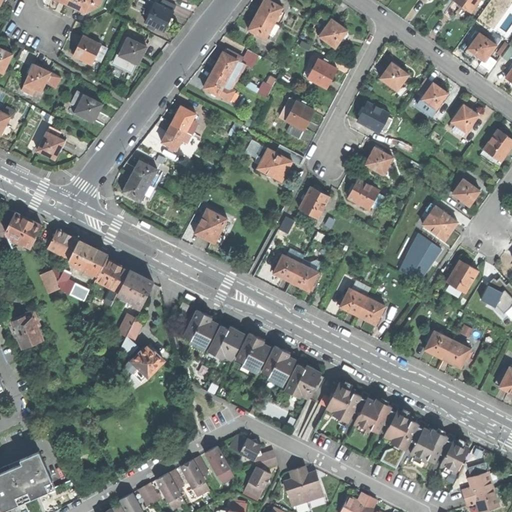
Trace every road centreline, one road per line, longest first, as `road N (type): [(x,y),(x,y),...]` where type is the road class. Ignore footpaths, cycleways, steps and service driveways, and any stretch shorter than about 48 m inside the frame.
road 1 (secondary): [(67,210),(511,432)]
road 2 (residential): [(75,511),(240,422),(420,511)]
road 3 (tertiary): [(228,0),(67,210)]
road 4 (residential): [(387,22),(511,109)]
road 5 (residential): [(387,22),(321,148)]
